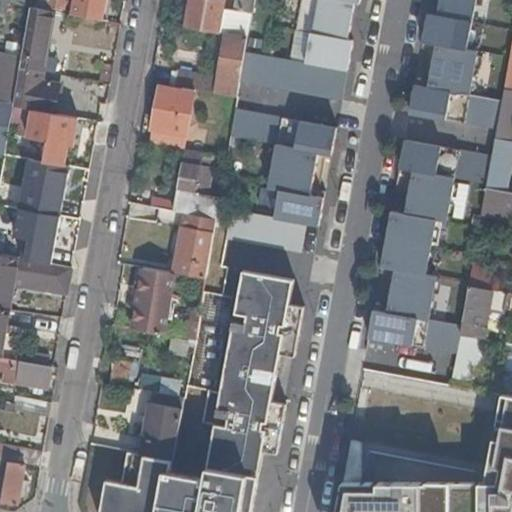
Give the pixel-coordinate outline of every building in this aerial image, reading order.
[(33,0),(32,7),(53,10),(67,13),(68,0),(33,0)] [(219,31),(224,0),(191,0),(188,26),(219,31)] [(238,7),(253,10),(255,0),(226,0),(225,5),(238,7)] [(325,0),(319,0),(313,36),(350,44),(358,6),(325,0)] [(478,0),(439,0),(425,84),(418,83),(414,109),(497,124),(499,115),(501,100),(470,94),(479,46),(470,45),(478,0)] [(15,13),(17,4),(9,2),(2,1),(0,11),(15,13)] [(74,2),(72,14),(121,22),(123,10),(74,2)] [(14,52),(23,54),(32,7),(31,6),(22,5),(14,52)] [(39,83),(44,58),(53,10),(32,7),(23,54),(14,104),(16,104),(21,105),(25,106),(54,112),(58,87),(39,83)] [(253,10),(238,7),(233,34),(249,36),(253,15),(253,10)] [(228,33),(217,92),(238,96),(240,84),(246,53),(249,36),(233,34),(228,33)] [(350,44),(313,36),(307,66),(349,74),(355,44),(350,44)] [(307,66),(246,53),(240,84),(344,103),(349,74),(307,66)] [(177,69),(174,84),(183,86),(196,88),(201,89),(204,74),(177,69)] [(185,148),(196,88),(183,86),(182,90),(161,86),(150,142),(185,148)] [(511,88),(505,87),(501,100),(499,115),(497,124),(496,136),(511,139),(511,136),(511,88)] [(0,152),(5,154),(12,114),(14,104),(11,103),(0,100),(0,152)] [(19,115),(21,105),(16,104),(14,104),(12,114),(19,115)] [(81,137),(84,117),(67,114),(54,112),(25,106),(23,118),(53,123),(52,128),(54,132),(81,137)] [(339,126),(236,108),(231,136),(278,144),(270,185),(281,187),(275,217),(308,223),(321,225),(326,193),(313,189),(320,150),(332,152),(339,126)] [(494,151),(408,136),(402,168),(417,171),(410,206),(396,203),(385,268),(404,272),(396,314),(380,311),(375,334),(457,348),(460,333),(462,322),(429,316),(437,272),(427,270),(436,217),(446,219),(454,175),(489,181),(494,151)] [(511,139),(496,136),(494,151),(489,181),(487,185),(507,189),(511,159),(511,139)] [(209,194),(215,166),(202,163),(205,152),(185,148),(175,209),(186,211),(217,217),(220,195),(209,194)] [(202,163),(215,166),(217,154),(205,152),(202,163)] [(31,194),(21,193),(18,207),(44,211),(44,208),(66,212),(72,177),(35,170),(31,194)] [(0,203),(18,207),(21,193),(22,185),(0,181),(0,182),(0,203)] [(511,217),(511,189),(507,189),(487,185),(482,212),(511,217)] [(275,217),(233,209),(227,240),(302,254),(308,223),(275,217)] [(186,211),(175,272),(206,277),(211,245),(217,217),(186,211)] [(10,224),(0,222),(0,236),(8,238),(10,224)] [(0,306),(4,307),(10,309),(14,283),(72,293),(76,269),(0,254),(0,306)] [(482,259),(474,257),(469,284),(491,288),(499,290),(502,272),(481,268),(482,259)] [(173,459),(141,453),(136,481),(109,476),(102,511),(251,511),(296,273),(244,263),(206,473),(172,467),(173,459)] [(164,332),(175,272),(143,266),(132,327),(164,332)] [(481,337),(491,288),(469,284),(462,322),(460,333),(481,337)] [(0,356),(2,357),(10,309),(4,307),(0,306),(0,356)] [(395,372),(364,368),(362,388),(450,398),(456,354),(398,347),(395,372)] [(28,351),(26,361),(48,365),(50,355),(28,351)] [(183,365),(185,356),(171,353),(169,363),(183,365)] [(0,356),(0,364),(13,367),(14,365),(19,366),(17,382),(48,387),(52,366),(48,365),(26,361),(2,357),(0,356)] [(128,382),(132,364),(116,360),(112,379),(128,382)] [(181,380),(183,368),(169,366),(166,377),(181,380)] [(152,392),(141,453),(173,459),(179,426),(185,398),(152,392)] [(23,396),(21,411),(49,416),(52,401),(23,396)] [(511,511),(511,404),(500,476),(344,475),(338,511),(511,511)] [(0,442),(0,458),(9,460),(41,466),(43,451),(0,442)] [(0,459),(0,500),(2,501),(9,461),(9,460),(0,458),(0,459)] [(26,464),(9,461),(2,501),(19,504),(26,464)]
